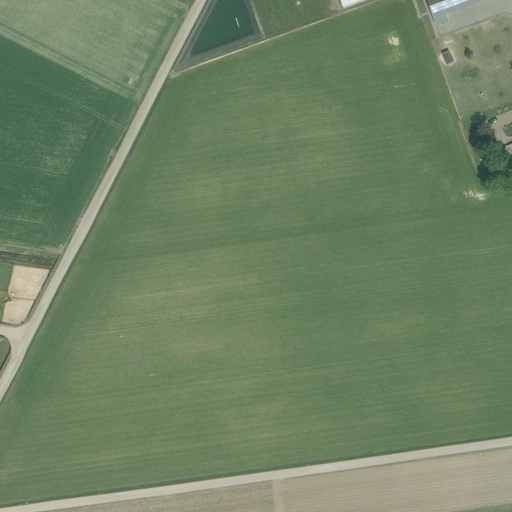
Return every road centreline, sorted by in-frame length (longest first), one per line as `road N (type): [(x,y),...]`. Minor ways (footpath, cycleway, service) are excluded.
road 1 (track): [(9,511),(511,441)]
road 2 (track): [(0,389),(201,0)]
